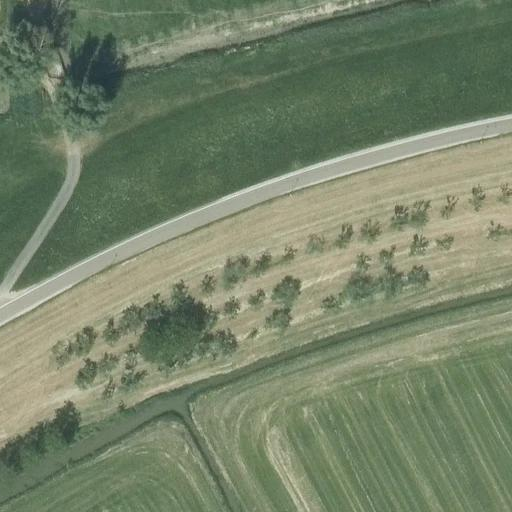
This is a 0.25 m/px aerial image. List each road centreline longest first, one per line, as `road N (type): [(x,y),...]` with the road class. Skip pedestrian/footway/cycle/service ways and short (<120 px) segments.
road 1 (unclassified): [(0,316),(177,227),(340,168),(511,126)]
road 2 (track): [(36,18),(76,166),(69,197),(0,295)]
